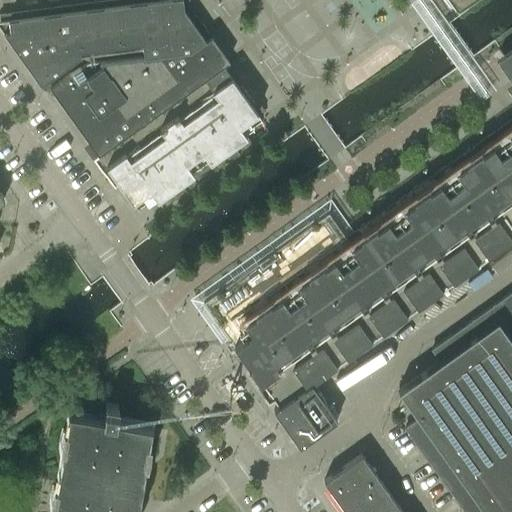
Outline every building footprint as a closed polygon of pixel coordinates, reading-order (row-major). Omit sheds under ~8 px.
[(147,0),(8,18),(0,24),(0,27),(40,83),(79,56),(141,47),(142,54),(87,62),(71,73),(69,71),(49,85),(97,153),(222,64),(228,60),(210,35),(205,39),(183,9),(181,0),(147,0)] [(511,46),(495,58),(498,61),(511,81),(511,46)] [(222,64),(97,153),(92,157),(98,165),(112,155),(115,158),(106,165),(131,201),(149,188),(156,198),(193,172),(191,169),(207,158),(209,160),(246,134),(239,124),(256,111),(222,64)] [(311,384),(455,281),(511,239),(511,128),(508,131),(511,135),(494,147),(492,143),(455,169),(458,173),(442,185),(439,181),(403,207),(405,211),(389,223),(386,218),(351,243),(327,211),(202,300),(278,406),(273,409),(299,445),(336,419),(311,384)] [(511,511),(511,295),(510,292),(431,348),(440,359),(399,389),(418,417),(405,426),(465,511),(511,511)] [(132,511),(135,499),(137,499),(143,463),(141,463),(144,442),(147,442),(150,423),(115,418),(117,404),(96,401),(94,414),(67,410),(64,429),(67,429),(63,450),(60,449),(54,485),(57,486),(54,507),(51,506),(50,511),(132,511)] [(402,511),(360,453),(323,480),(346,511),(402,511)]
